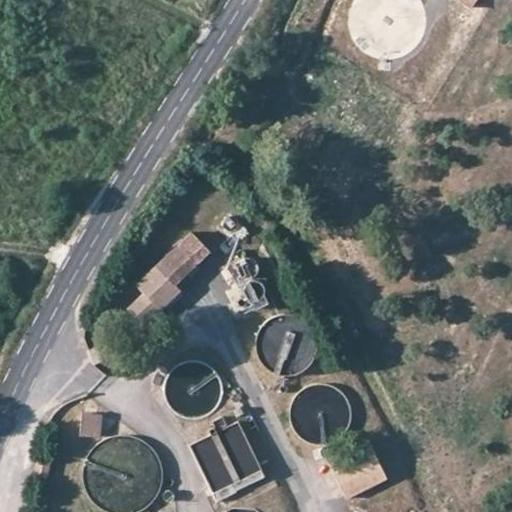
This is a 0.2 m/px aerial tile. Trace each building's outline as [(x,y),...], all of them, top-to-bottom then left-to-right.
[(174,284),(208,252),(189,231),(137,280),(144,288),(161,305),(179,289),(174,284)] [(236,255),(245,303),(263,299),(254,252),(236,255)] [(144,321),(161,305),(144,288),(127,303),(144,321)] [(88,346),(95,362),(103,358),(97,343),(88,346)] [(83,409),(80,431),(97,433),(99,411),(83,409)] [(105,412),(99,411),(97,433),(103,433),(105,412)] [(373,448),(333,467),(348,497),(388,477),(373,448)] [(52,456),(36,454),(33,474),(49,476),(52,456)]
